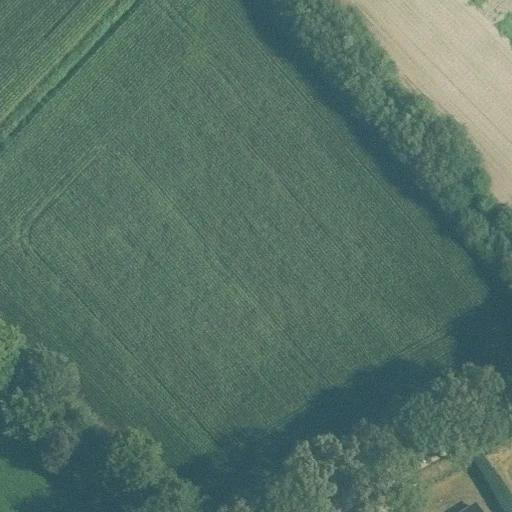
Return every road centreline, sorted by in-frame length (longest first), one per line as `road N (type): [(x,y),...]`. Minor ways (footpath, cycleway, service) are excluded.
road 1 (unclassified): [(328,511),(511,408)]
road 2 (track): [(0,378),(129,511)]
